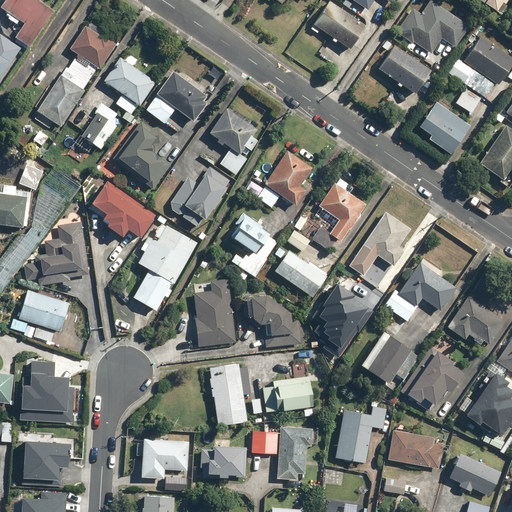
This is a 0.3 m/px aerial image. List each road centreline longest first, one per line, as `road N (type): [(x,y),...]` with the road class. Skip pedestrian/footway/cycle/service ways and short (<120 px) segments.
road 1 (residential): [(162,0),(511,239)]
road 2 (residential): [(125,372),(104,428),(100,511)]
